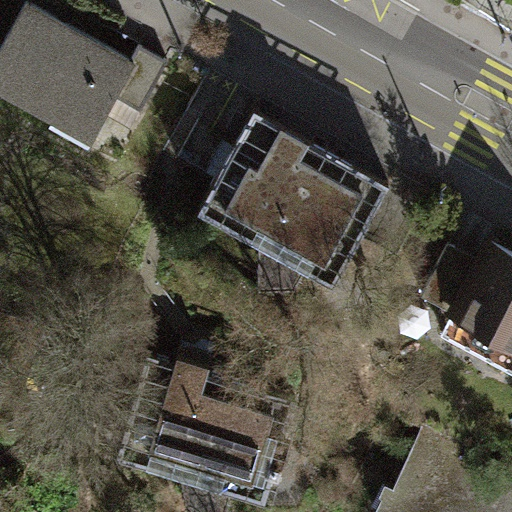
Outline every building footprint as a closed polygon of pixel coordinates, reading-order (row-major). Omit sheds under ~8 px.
[(85,143),(111,94),(132,54),(27,0),(22,0),(0,42),(0,77),(56,107),(47,123),(85,143)] [(138,42),(132,54),(111,94),(141,109),(168,57),(138,42)] [(252,107),(198,206),(332,279),(386,179),(252,107)] [(447,309),(435,332),(506,370),(511,357),(511,255),(483,240),(473,259),(440,241),(413,292),(447,309)] [(0,431),(7,434),(41,320),(0,307),(0,431)] [(144,349),(115,450),(262,491),(270,464),(281,467),(290,436),(277,432),(288,391),(202,367),(209,345),(179,337),(174,357),(144,349)] [(511,511),(511,474),(466,453),(476,433),(426,409),(393,480),(401,484),(387,511),(511,511)]
